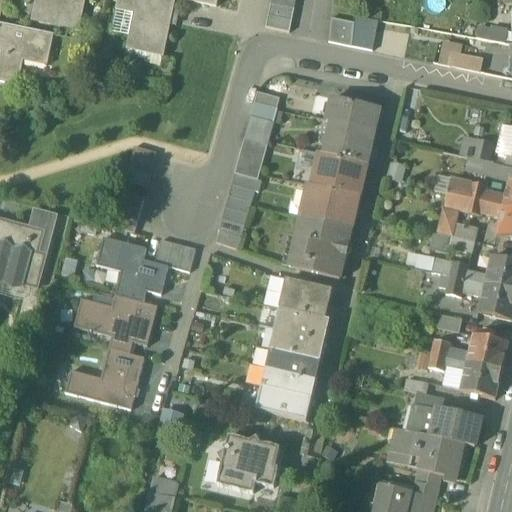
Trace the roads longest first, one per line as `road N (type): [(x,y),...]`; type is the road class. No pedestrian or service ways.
road 1 (residential): [(511,97),(257,50)]
road 2 (residential): [(193,215),(221,166),(257,50)]
road 3 (residential): [(193,215),(201,257),(174,364)]
